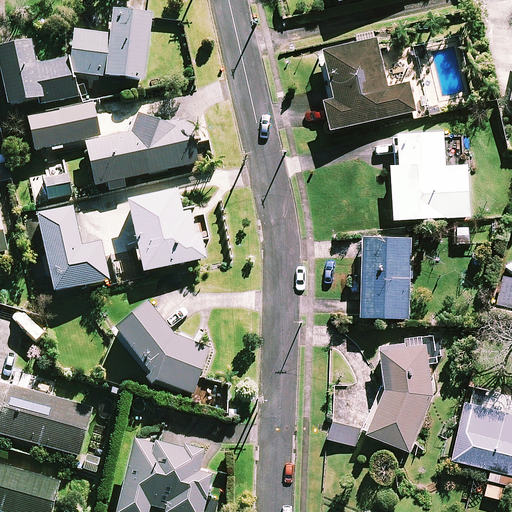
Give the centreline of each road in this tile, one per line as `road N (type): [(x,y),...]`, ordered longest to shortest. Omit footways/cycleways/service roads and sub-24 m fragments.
road 1 (residential): [(228,0),(278,227),(276,511)]
road 2 (unknown): [(237,41),(389,0)]
